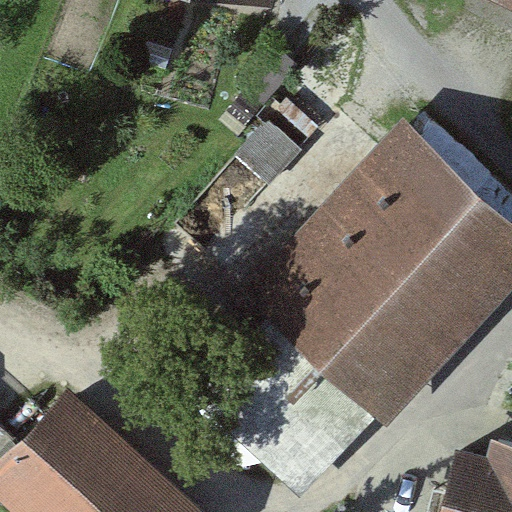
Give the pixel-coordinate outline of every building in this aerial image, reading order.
[(205,0),(284,13),(285,0),(205,0)] [(271,43),(222,124),(253,143),(303,62),(271,43)] [(272,119),(180,224),(215,255),(307,149),(272,119)] [(511,300),(511,220),(410,122),(248,289),(271,312),(201,385),(307,487),(375,417),(388,430),(511,300)] [(199,511),(71,389),(0,463),(0,491),(21,511),(199,511)] [(486,453),(465,448),(450,511),(511,511),(511,441),(489,437),(486,453)]
